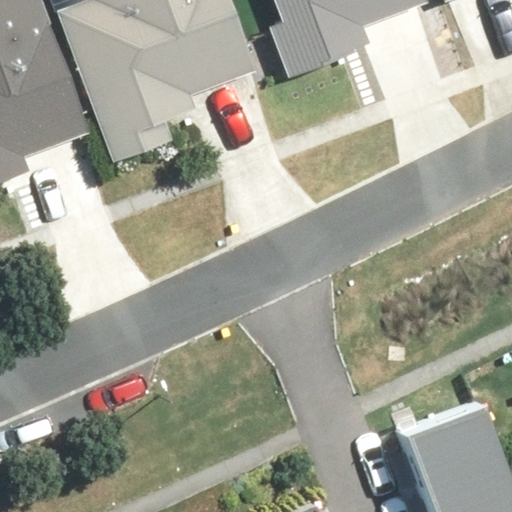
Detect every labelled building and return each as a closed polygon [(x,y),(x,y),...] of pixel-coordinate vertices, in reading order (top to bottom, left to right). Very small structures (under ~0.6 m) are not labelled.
[(0,0),(0,187),(47,171),(37,141),(102,119),(60,0),(0,0)] [(72,0),(123,145),(186,123),(181,108),(201,101),(194,80),(269,54),(250,0),(72,0)] [(277,0),(301,63),(374,36),(366,12),(398,0),(277,0)] [(511,511),(511,391),(507,377),(403,418),(439,511),(511,511)] [(313,511),(305,488),(241,511),(313,511)]
